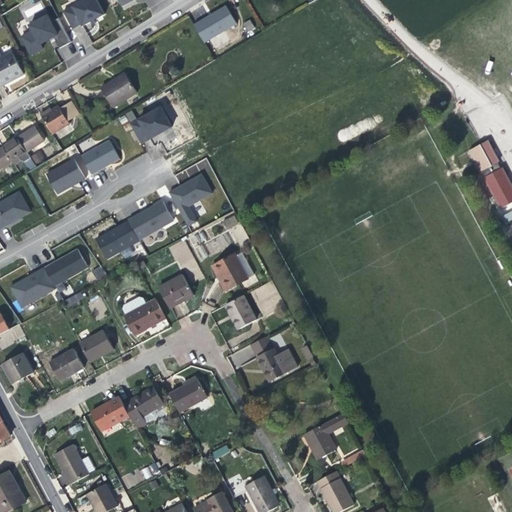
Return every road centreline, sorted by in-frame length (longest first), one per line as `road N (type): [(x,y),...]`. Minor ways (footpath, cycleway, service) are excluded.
road 1 (residential): [(17,423),(170,344),(218,357),(305,511)]
road 2 (residential): [(0,115),(188,0)]
road 3 (residential): [(0,265),(150,176)]
road 4 (track): [(379,0),(490,109)]
